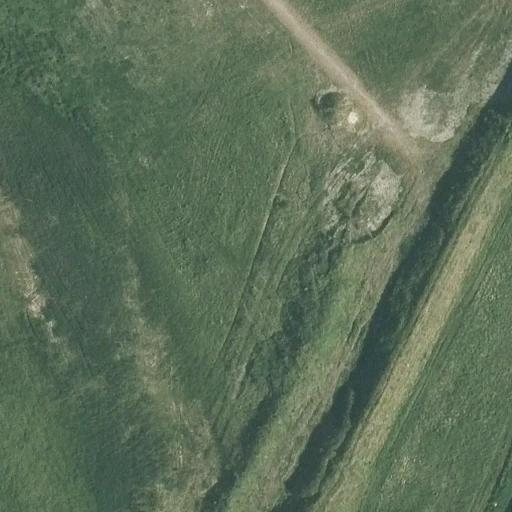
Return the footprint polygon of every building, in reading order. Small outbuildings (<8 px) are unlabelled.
[(362,14),(363,0),(336,0),(335,11),(362,14)] [(388,16),(389,0),(363,0),(362,14),(388,16)] [(414,18),(415,0),(389,0),(388,16),(414,18)] [(441,21),(442,0),(415,0),(414,18),(441,21)] [(129,26),(127,18),(116,21),(118,28),(129,26)] [(118,28),(116,21),(104,24),(106,31),(118,28)] [(79,39),(77,31),(65,34),(67,41),(79,39)] [(67,41),(65,34),(54,37),(56,44),(67,41)] [(359,44),(360,36),(348,35),(348,43),(359,44)] [(372,37),(360,36),(359,44),(371,45),(372,37)] [(411,48),(412,41),(400,39),(399,47),(411,48)] [(423,42),(412,41),(411,48),(423,50),(423,42)] [(160,86),(149,43),(123,50),(134,93),(160,86)] [(28,51),(26,44),(15,47),(17,54),(28,51)] [(17,54),(15,47),(3,50),(5,57),(17,54)] [(134,93),(123,50),(98,56),(109,99),(134,93)] [(109,99),(98,56),(73,63),(84,106),(109,99)] [(84,106),(73,63),(48,69),(59,112),(84,106)] [(59,112),(48,69),(22,76),(33,119),(59,112)] [(33,119),(22,76),(0,81),(0,96),(7,125),(33,119)] [(384,164),(393,146),(350,125),(343,138),(336,135),(325,157),(364,176),(373,159),(384,164)] [(356,194),(364,176),(325,157),(314,179),(321,182),(315,196),(358,217),(366,199),(356,194)] [(325,255),(334,238),(345,243),(354,225),(311,204),(304,217),(297,214),(286,235),(325,255)] [(316,273),(325,255),(286,235),(275,257),(282,261),(275,274),(318,296),(327,278),(316,273)] [(0,304),(16,298),(7,277),(0,280),(0,304)] [(305,322),(314,304),(271,282),(265,296),(257,292),(247,314),(286,334),(295,316),(305,322)] [(0,328),(24,319),(16,298),(0,304),(0,328)] [(277,351),(286,334),(247,314),(236,336),(243,340),(236,353),(279,375),(288,357),(277,351)] [(266,400),(275,383),(232,361),(225,375),(218,371),(207,393),(247,413),(255,395),(266,400)] [(238,430),(247,413),(207,393),(196,415),(204,418),(197,432),(240,453),(249,436),(238,430)]
